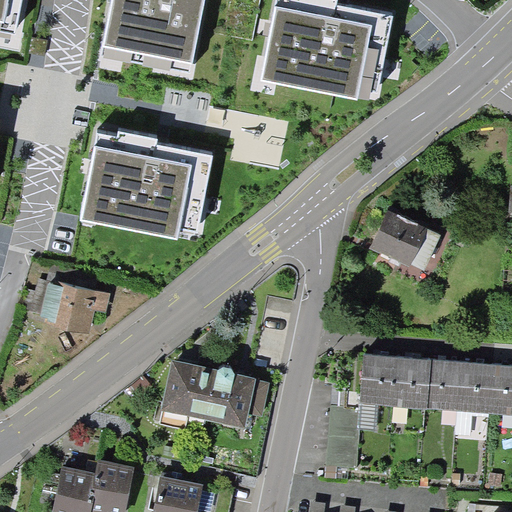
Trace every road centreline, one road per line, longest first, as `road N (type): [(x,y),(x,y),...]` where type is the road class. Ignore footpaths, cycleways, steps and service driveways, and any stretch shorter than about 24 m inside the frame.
road 1 (tertiary): [(322,193),(0,445)]
road 2 (residential): [(72,0),(0,321)]
road 3 (residential): [(275,511),(322,193)]
road 4 (tertiary): [(322,193),(473,76)]
